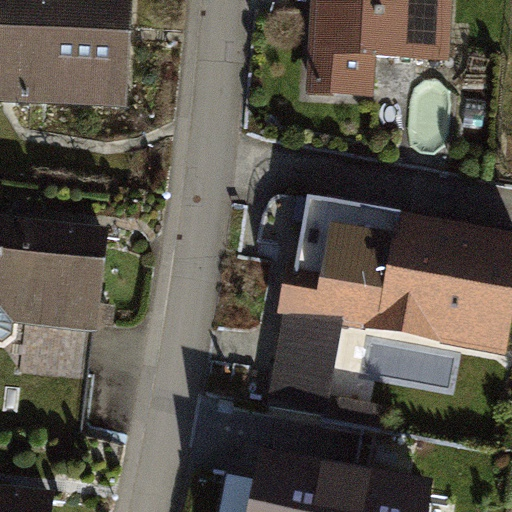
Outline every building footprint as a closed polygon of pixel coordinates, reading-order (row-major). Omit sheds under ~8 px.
[(0,0),(0,103),(122,109),(127,0),(0,0)] [(449,0),(305,0),(302,56),(329,58),(326,93),(364,96),(367,57),(445,62),(449,0)] [(104,228),(0,215),(0,337),(11,324),(91,332),(104,228)] [(310,257),(299,322),(501,356),(511,291),(511,234),(397,215),(388,270),(310,257)] [(342,394),(339,416),(390,422),(393,401),(342,394)] [(255,448),(242,511),(394,511),(400,479),(255,448)] [(48,511),(51,492),(0,486),(0,511),(48,511)]
